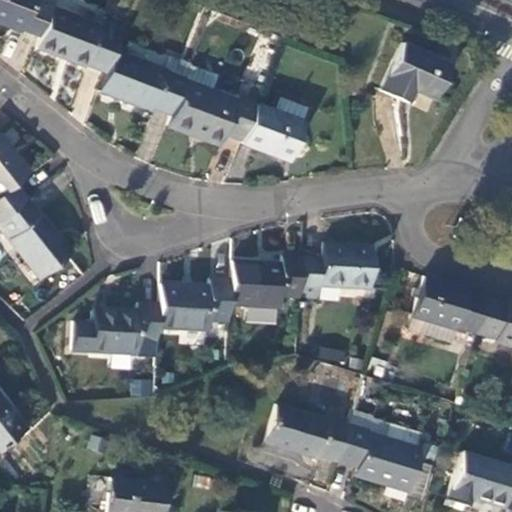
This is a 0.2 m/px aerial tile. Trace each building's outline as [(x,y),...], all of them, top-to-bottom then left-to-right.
[(18,28),(38,37),(50,7),(52,0),(0,0),(0,25),(17,32),(18,28)] [(83,65),(105,73),(114,50),(122,28),(99,19),(98,25),(50,7),(38,37),(33,50),(81,68),(83,65)] [(447,65),(400,43),(379,89),(404,102),(412,88),(432,97),(447,65)] [(150,109),(170,117),(183,80),(190,63),(171,56),(165,70),(114,50),(105,73),(98,93),(148,112),(150,109)] [(218,74),(190,63),(183,80),(212,91),(218,74)] [(241,140),(254,106),(255,103),(235,94),(233,98),(212,91),(183,80),(170,117),(166,126),(216,146),(221,133),(241,140)] [(276,99),(271,113),(298,123),(303,109),(276,99)] [(241,140),(240,142),(284,158),(298,123),(271,113),(254,106),(241,140)] [(0,137),(0,219),(25,200),(12,183),(26,172),(0,137)] [(36,215),(25,200),(0,219),(0,230),(36,279),(67,254),(38,214),(36,215)] [(319,258),(299,257),(297,298),(318,299),(318,285),(367,288),(368,247),(320,245),(319,258)] [(228,261),(227,282),(226,304),(277,308),(278,297),(297,298),(299,257),(278,256),(278,265),(228,261)] [(465,290),(422,277),(419,290),(412,288),(409,297),(415,298),(410,317),(412,317),(455,329),(456,326),(474,332),(484,298),(465,292),(465,290)] [(206,288),(158,285),(157,304),(156,328),(207,332),(207,320),(226,320),(226,304),(227,282),(207,281),(206,288)] [(484,298),(474,332),(493,337),(492,341),(511,347),(511,304),(504,302),(503,304),(484,298)] [(156,328),(157,304),(134,304),(134,311),(110,310),(109,314),(90,313),(87,351),(132,354),(133,339),(155,340),(156,328)] [(455,329),(412,317),(408,332),(451,344),(455,329)] [(151,396),(154,380),(131,377),(129,392),(151,396)] [(0,402),(0,445),(21,429),(0,402)] [(334,460),(345,423),(327,418),(326,419),(276,404),(263,441),(315,457),(317,455),(334,460)] [(364,429),(345,423),(334,460),(353,465),(351,475),(402,490),(414,448),(362,432),(364,429)] [(511,469),(461,453),(445,500),(466,507),(470,497),(500,506),(511,469)] [(154,511),(157,485),(107,479),(103,511),(154,511)]
